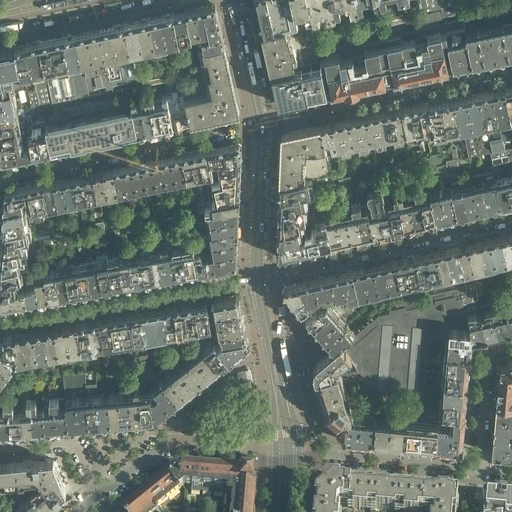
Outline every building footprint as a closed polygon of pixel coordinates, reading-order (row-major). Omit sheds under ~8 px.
[(274,30),(267,0),(254,0),(262,32),(274,30)] [(298,24),(292,0),(267,0),(274,30),(289,26),(298,24)] [(316,38),(312,20),(307,0),(292,0),(298,24),(298,25),(300,37),(301,42),(315,38),(316,38)] [(334,12),(331,0),(307,0),(312,20),(324,18),(323,14),(334,12)] [(347,11),(344,0),(331,0),(334,12),(335,14),(347,11)] [(358,7),(356,0),(344,0),(350,0),(352,8),(358,7)] [(395,14),(392,0),(380,0),(381,2),(385,22),(396,18),(395,14)] [(405,5),(404,0),(392,0),(395,14),(407,12),(405,5)] [(462,10),(460,2),(454,4),(442,7),(440,7),(441,11),(442,15),(462,10)] [(224,44),(216,6),(213,4),(203,6),(209,30),(210,34),(208,34),(209,36),(192,39),(194,50),(224,44)] [(209,30),(203,6),(196,7),(201,32),(209,30)] [(201,32),(196,7),(186,9),(191,34),(201,32)] [(191,34),(186,9),(174,12),(180,40),(181,41),(192,39),(191,34)] [(180,40),(174,12),(162,15),(168,42),(180,40)] [(168,42),(162,15),(150,17),(156,45),(168,42)] [(472,62),(466,31),(463,16),(443,20),(445,31),(453,66),(472,62)] [(156,45),(150,17),(137,20),(144,47),(156,45)] [(144,47),(137,20),(125,22),(132,54),(141,52),(140,48),(144,47)] [(511,54),(511,21),(503,24),(509,55),(511,54)] [(132,54),(125,22),(113,25),(126,82),(138,79),(132,54)] [(351,31),(349,23),(337,26),(339,34),(351,31)] [(509,55),(503,24),(490,26),(497,57),(509,55)] [(126,82),(113,25),(101,28),(112,76),(113,85),(126,82)] [(315,38),(301,42),(299,42),(297,33),(291,34),(289,26),(274,30),(262,32),(272,73),(320,62),(315,38)] [(497,57),(490,26),(479,28),(486,60),(497,57)] [(112,76),(101,28),(76,33),(87,81),(94,80),(95,87),(107,85),(105,77),(112,76)] [(486,60),(479,28),(466,31),(472,62),(486,60)] [(453,66),(445,31),(400,40),(398,34),(385,37),(386,43),(383,44),(384,50),(380,51),(382,60),(386,59),(387,63),(391,62),(392,70),(388,71),(390,79),(394,78),(395,79),(409,76),(408,76),(429,71),(429,72),(434,70),(434,71),(448,68),(448,67),(453,66)] [(89,92),(87,81),(76,33),(64,35),(77,94),(89,92)] [(77,94),(64,35),(40,41),(53,102),(72,98),(78,97),(77,94)] [(392,70),(391,62),(387,63),(386,59),(382,60),(380,51),(384,50),(383,44),(379,45),(378,39),(364,42),(365,46),(364,46),(367,61),(354,63),(352,57),(339,59),(338,53),(324,56),(322,43),(325,42),(324,38),(317,40),(320,57),(321,62),(327,92),(332,91),(332,92),(346,89),(346,90),(347,89),(347,90),(348,89),(351,88),(351,89),(352,88),(359,87),(359,86),(386,80),(390,79),(388,71),(392,70)] [(53,102),(40,41),(27,43),(33,70),(35,78),(41,104),(53,102)] [(33,70),(27,43),(15,46),(21,72),(22,76),(29,75),(28,71),(33,70)] [(21,72),(15,46),(0,49),(0,90),(11,89),(24,86),(23,81),(22,76),(21,72)] [(239,107),(230,70),(225,46),(194,52),(201,85),(203,94),(200,95),(205,118),(207,117),(207,118),(211,117),(216,116),(217,116),(217,115),(221,114),(221,115),(223,114),(222,114),(234,111),(234,112),(236,111),(238,107),(239,107)] [(188,73),(185,62),(173,64),(175,75),(188,73)] [(327,92),(321,62),(320,62),(272,73),(278,103),(327,93),(327,92)] [(41,104),(35,78),(23,81),(24,86),(28,107),(41,104)] [(511,84),(505,86),(511,115),(511,117),(511,123),(500,126),(487,129),(492,152),(489,153),(490,158),(501,156),(506,155),(505,149),(510,148),(511,147),(511,84)] [(205,118),(200,95),(203,94),(201,85),(183,89),(182,88),(166,92),(167,94),(173,125),(184,123),(185,122),(189,121),(189,122),(190,121),(190,122),(192,121),(204,118),(205,118)] [(511,115),(505,86),(493,89),(499,118),(511,115)] [(138,132),(133,107),(132,102),(129,88),(42,105),(47,129),(51,150),(138,132)] [(11,90),(11,89),(0,90),(0,111),(15,108),(17,105),(14,92),(11,90)] [(500,126),(499,118),(493,89),(480,92),(487,129),(500,126)] [(487,129),(480,92),(467,94),(468,101),(473,123),(479,155),(489,153),(492,152),(487,129)] [(173,125),(167,94),(162,95),(164,102),(159,103),(164,127),(165,127),(165,126),(166,126),(171,125),(173,125)] [(479,155),(473,123),(468,101),(467,94),(454,97),(460,126),(467,157),(478,155),(479,155)] [(164,127),(159,103),(155,104),(153,97),(149,98),(156,129),(160,128),(160,127),(164,126),(164,127)] [(460,126),(454,97),(442,99),(448,129),(460,126)] [(156,129),(149,98),(145,99),(146,105),(142,106),(147,130),(148,130),(151,129),(156,129)] [(449,133),(448,129),(442,99),(429,102),(435,131),(436,135),(449,133)] [(147,131),(147,130),(142,106),(137,107),(136,101),(132,102),(133,107),(138,132),(139,132),(146,130),(146,131),(147,131)] [(435,131),(429,102),(420,104),(426,133),(435,131)] [(426,133),(420,104),(411,106),(417,135),(426,133)] [(417,135),(411,106),(402,108),(407,131),(409,137),(417,135)] [(0,121),(23,117),(21,108),(15,109),(15,108),(0,111),(0,121)] [(407,131),(402,108),(393,109),(400,139),(404,138),(402,132),(407,131)] [(400,139),(393,109),(385,111),(390,135),(394,134),(395,139),(400,139)] [(391,140),(390,135),(385,111),(376,113),(382,142),(391,140)] [(382,142),(376,113),(367,115),(372,139),(373,144),(382,142)] [(31,121),(30,115),(23,117),(0,121),(0,130),(27,125),(26,122),(31,121)] [(372,139),(367,115),(358,117),(364,146),(369,145),(368,139),(372,139)] [(364,146),(358,117),(349,119),(354,142),(359,141),(360,147),(364,146)] [(354,142),(349,119),(341,120),(347,150),(351,149),(350,143),(354,142)] [(347,150),(341,120),(332,122),(337,146),(341,145),(342,151),(347,150)] [(337,146),(332,122),(320,125),(326,149),(337,146)] [(28,133),(29,133),(27,125),(0,130),(0,140),(21,136),(28,134),(28,133)] [(51,150),(47,129),(41,130),(41,125),(36,126),(42,152),(46,151),(45,151),(50,150),(51,150)] [(330,167),(326,149),(320,125),(284,133),(281,135),(280,184),(313,177),(332,173),(330,167)] [(42,152),(36,126),(32,127),(33,132),(29,133),(28,133),(28,134),(30,143),(33,154),(33,153),(35,153),(35,154),(40,153),(40,152),(41,152),(42,152)] [(23,146),(23,145),(21,136),(0,140),(0,149),(0,151),(23,146)] [(241,165),(241,144),(239,142),(238,142),(233,143),(232,143),(231,143),(231,144),(226,145),(225,145),(220,146),(215,147),(214,147),(212,147),(211,148),(209,148),(208,148),(211,160),(212,160),(218,158),(220,169),(241,165)] [(33,154),(30,143),(23,145),(23,146),(0,151),(2,158),(5,160),(10,159),(11,159),(11,158),(15,157),(16,158),(22,156),(23,156),(25,155),(25,156),(26,155),(28,155),(29,155),(29,154),(32,154),(33,154)] [(213,167),(212,160),(211,160),(208,148),(208,149),(200,150),(205,174),(209,173),(208,168),(213,167)] [(511,201),(511,156),(510,148),(505,149),(506,155),(501,156),(511,202),(511,201)] [(205,174),(200,150),(191,152),(196,176),(205,174)] [(196,176),(191,152),(190,152),(183,154),(182,154),(187,176),(187,178),(196,176)] [(187,176),(182,154),(181,154),(173,156),(172,156),(177,178),(187,176)] [(177,178),(172,156),(171,156),(172,156),(166,157),(162,158),(167,180),(177,178)] [(511,202),(501,156),(490,158),(495,179),(501,204),(511,202)] [(167,180),(162,158),(158,159),(157,159),(153,160),(157,182),(167,180)] [(157,182),(153,160),(152,160),(150,161),(150,160),(149,161),(147,161),(143,162),(144,162),(143,162),(144,164),(143,164),(148,184),(157,182)] [(148,184),(143,164),(144,164),(143,162),(144,162),(143,162),(142,162),(140,163),(140,162),(139,163),(137,163),(134,164),(133,164),(134,166),(133,166),(138,186),(148,184)] [(133,166),(134,166),(133,164),(134,164),(132,164),(130,165),(130,164),(129,165),(127,165),(123,166),(128,188),(138,186),(133,166)] [(191,194),(240,185),(241,165),(220,169),(214,170),(215,180),(189,185),(191,194)] [(342,171),(341,165),(330,167),(332,173),(342,171)] [(128,188),(123,166),(113,168),(118,191),(128,188)] [(389,173),(388,167),(387,166),(378,168),(379,175),(381,174),(389,173)] [(119,195),(118,191),(113,168),(103,170),(108,193),(109,198),(119,195)] [(108,193),(103,170),(93,172),(98,195),(108,193)] [(438,175),(437,170),(426,172),(427,178),(438,175)] [(98,195),(93,172),(83,174),(88,197),(98,195)] [(88,197),(83,174),(74,176),(78,199),(80,205),(89,203),(88,197)] [(78,199),(74,176),(73,177),(64,179),(64,178),(68,201),(78,199)] [(316,189),(313,177),(280,184),(279,197),(303,192),(316,189)] [(68,201),(64,178),(54,181),(58,203),(68,201)] [(501,204),(495,179),(484,182),(490,207),(501,204)] [(479,209),(474,184),(473,180),(465,181),(466,186),(463,187),(469,212),(479,209)] [(58,203),(54,181),(43,183),(48,205),(58,203)] [(490,207),(484,182),(474,184),(479,209),(490,207)] [(48,205),(43,183),(35,184),(41,213),(45,212),(44,206),(48,205)] [(41,213),(35,184),(26,186),(29,196),(31,209),(37,208),(38,213),(41,213)] [(239,204),(240,194),(240,185),(191,194),(191,196),(192,203),(194,212),(209,209),(239,204)] [(29,196),(26,186),(7,190),(6,190),(4,193),(4,200),(23,196),(23,197),(29,196)] [(469,212),(463,187),(452,189),(458,214),(469,212)] [(394,229),(390,209),(384,210),(384,209),(385,207),(383,196),(385,196),(383,188),(375,190),(384,231),(394,229)] [(458,214),(452,189),(452,188),(441,190),(447,217),(458,214)] [(437,219),(431,195),(426,196),(424,189),(419,190),(426,222),(437,219)] [(384,231),(375,190),(367,191),(369,199),(370,199),(373,210),(374,212),(375,213),(369,214),(374,234),(384,231)] [(426,222),(419,190),(413,191),(415,199),(410,200),(416,224),(426,222)] [(447,217),(441,190),(430,193),(431,195),(437,219),(447,217)] [(306,203),(303,192),(279,197),(279,208),(303,203),(306,203)] [(416,224),(410,200),(405,201),(403,193),(398,195),(405,226),(416,224)] [(405,226),(398,195),(392,196),(394,203),(389,205),(390,209),(394,229),(405,226)] [(25,205),(23,197),(23,196),(4,200),(3,209),(23,205),(25,205)] [(192,203),(191,196),(181,198),(182,205),(192,203)] [(182,205),(181,198),(171,200),(173,207),(182,205)] [(305,213),(312,211),(323,209),(321,199),(306,203),(303,203),(279,208),(278,219),(305,213)] [(173,207),(171,200),(161,202),(163,209),(169,208),(173,207)] [(163,209),(161,202),(152,204),(153,211),(158,210),(163,209)] [(374,234),(369,214),(368,209),(362,211),(360,203),(356,204),(363,236),(374,234)] [(239,215),(239,204),(209,209),(211,220),(239,215)] [(363,236),(356,204),(351,206),(353,213),(347,214),(352,239),(363,236)] [(25,215),(23,205),(3,209),(2,220),(23,215),(25,215)] [(171,217),(169,208),(163,209),(158,210),(160,219),(171,217)] [(352,239),(347,214),(341,216),(339,208),(335,209),(342,241),(352,239)] [(331,243),(326,219),(323,209),(312,211),(316,226),(321,246),(331,243)] [(342,241),(335,209),(330,210),(332,218),(326,219),(331,243),(342,241)] [(155,220),(153,212),(143,214),(145,222),(155,220)] [(303,225),(302,219),(306,218),(305,213),(278,219),(278,231),(303,225)] [(145,222),(143,214),(134,216),(136,224),(145,222)] [(25,225),(23,215),(2,220),(2,229),(25,225)] [(238,226),(239,215),(211,220),(202,222),(203,227),(212,225),(213,231),(238,226)] [(136,224),(134,216),(124,218),(125,226),(136,224)] [(65,238),(62,223),(52,225),(53,230),(55,240),(65,238)] [(28,235),(25,225),(2,229),(1,240),(28,235)] [(298,238),(297,232),(304,231),(303,225),(278,231),(277,242),(298,238)] [(238,237),(238,226),(213,231),(206,232),(207,237),(204,237),(205,243),(212,242),(238,237)] [(321,246),(316,226),(311,227),(312,231),(305,232),(306,236),(309,249),(321,246)] [(0,250),(27,245),(55,240),(53,230),(28,235),(1,240),(0,248),(0,250)] [(511,258),(511,232),(501,235),(508,263),(511,261),(511,260),(511,259),(511,258)] [(508,263),(501,235),(490,237),(496,262),(502,261),(503,264),(508,263)] [(309,249),(306,236),(298,238),(277,242),(277,252),(280,255),(309,249)] [(237,249),(238,237),(212,242),(214,252),(214,253),(237,249)] [(496,262),(490,237),(479,240),(486,268),(490,266),(490,264),(496,262)] [(486,268),(479,240),(468,242),(474,267),(480,266),(481,269),(486,268)] [(474,267),(468,242),(458,245),(463,270),(464,273),(469,271),(468,269),(474,267)] [(198,270),(194,250),(195,250),(194,244),(183,246),(187,272),(198,270)] [(23,255),(22,251),(28,250),(27,245),(0,250),(0,259),(23,255)] [(463,270),(458,245),(447,247),(454,275),(458,274),(458,271),(463,270)] [(187,272),(183,246),(172,248),(177,274),(187,272)] [(454,275),(447,247),(437,250),(442,275),(448,273),(449,276),(454,275)] [(177,274),(172,248),(162,250),(166,276),(177,274)] [(210,268),(207,253),(203,254),(202,251),(200,249),(195,250),(194,250),(198,270),(210,268)] [(237,262),(237,249),(214,253),(214,252),(207,253),(210,268),(234,264),(237,262)] [(166,276),(162,250),(151,252),(156,278),(166,276)] [(442,275),(437,250),(426,252),(432,280),(437,279),(436,276),(442,275)] [(134,282),(129,251),(118,253),(119,258),(124,284),(127,283),(134,282)] [(156,278),(151,252),(140,254),(145,280),(156,278)] [(432,280),(426,252),(416,255),(422,279),(427,278),(428,281),(432,280)] [(28,259),(27,254),(23,255),(0,259),(0,268),(18,265),(18,266),(22,265),(21,261),(28,259)] [(145,280),(140,254),(130,256),(134,282),(145,280)] [(422,279),(416,255),(405,257),(411,285),(416,284),(416,281),(422,279)] [(411,285),(405,257),(395,259),(400,284),(406,283),(407,286),(411,285)] [(124,284),(119,258),(108,259),(113,286),(123,284),(124,284)] [(113,286),(108,259),(98,261),(102,287),(113,286)] [(400,284),(395,259),(384,262),(390,290),(395,288),(394,286),(400,284)] [(102,287),(98,261),(87,263),(92,289),(102,287)] [(390,290),(384,262),(373,264),(379,289),(385,288),(385,291),(390,290)] [(92,289),(87,263),(76,265),(81,291),(92,289)] [(379,289),(373,264),(363,267),(369,294),(374,293),(373,290),(379,289)] [(20,277),(18,266),(18,265),(0,268),(0,280),(15,278),(20,277)] [(81,291),(76,265),(66,267),(70,293),(81,291)] [(49,297),(44,271),(44,267),(36,269),(38,281),(42,298),(49,297)] [(70,293),(66,267),(55,269),(60,295),(70,293)] [(369,294),(363,267),(353,269),(358,294),(364,293),(365,295),(369,294)] [(60,295),(55,269),(44,271),(49,297),(60,295)] [(358,294),(353,269),(343,271),(348,297),(348,299),(353,298),(352,295),(358,294)] [(348,297),(343,271),(332,274),(335,290),(336,292),(336,294),(342,292),(343,298),(348,297)] [(335,290),(332,274),(314,278),(317,294),(335,290)] [(17,289),(15,278),(0,280),(0,292),(11,291),(17,289)] [(317,294),(314,278),(299,281),(302,295),(309,303),(318,295),(317,294)] [(477,288),(475,280),(462,283),(464,291),(477,288)] [(42,298),(38,281),(30,282),(31,286),(25,287),(28,301),(42,298)] [(309,303),(302,295),(299,281),(285,285),(283,290),(300,310),(305,315),(311,310),(307,305),(309,303)] [(470,354),(472,338),(473,338),(465,298),(464,291),(462,283),(402,295),(405,305),(376,312),(352,333),(333,349),(315,364),(313,371),(315,379),(337,372),(339,372),(359,375),(365,393),(365,392),(426,397),(426,395),(444,397),(445,382),(427,380),(430,350),(447,352),(470,354)] [(28,301),(25,287),(17,289),(11,291),(14,303),(28,301)] [(0,305),(14,303),(11,291),(0,292),(0,305)] [(240,304),(239,296),(236,294),(207,299),(209,311),(215,310),(215,309),(240,304)] [(486,335),(482,315),(477,295),(465,298),(473,338),(486,335)] [(211,320),(209,311),(207,299),(195,302),(199,326),(212,324),(211,320)] [(312,324),(332,306),(333,306),(329,301),(326,303),(323,300),(311,310),(305,315),(312,324)] [(199,326),(195,302),(187,303),(185,304),(185,303),(184,303),(189,328),(189,331),(200,330),(199,326)] [(189,328),(184,303),(174,305),(175,306),(174,306),(174,307),(178,331),(179,333),(184,332),(183,329),(189,328)] [(242,314),(240,304),(215,309),(215,310),(209,311),(211,320),(217,319),(242,314)] [(178,331),(174,307),(174,306),(175,306),(174,305),(163,307),(163,309),(168,333),(178,331)] [(286,314),(284,306),(282,306),(278,307),(279,315),(284,315),(286,314)] [(319,332),(338,316),(335,314),(337,312),(332,306),(312,324),(319,332)] [(510,329),(506,309),(501,310),(500,306),(485,310),(486,314),(482,315),(486,335),(510,329)] [(168,333),(163,309),(163,307),(152,309),(157,335),(168,333)] [(157,335),(152,309),(142,311),(142,313),(146,337),(157,335)] [(146,337),(142,313),(142,311),(131,313),(136,339),(146,337)] [(137,344),(131,313),(120,315),(121,317),(125,340),(126,345),(137,344)] [(244,325),(242,314),(217,319),(219,330),(244,325)] [(125,340),(121,317),(120,315),(109,317),(110,317),(110,319),(114,342),(125,340)] [(326,340),(344,324),(338,316),(319,332),(326,340)] [(114,342),(110,319),(110,317),(109,317),(99,319),(103,343),(104,344),(114,342)] [(103,343),(99,319),(88,320),(89,322),(93,348),(98,347),(97,344),(103,343)] [(93,348),(89,322),(88,320),(77,322),(82,347),(88,346),(89,349),(93,348)] [(82,347),(77,322),(66,324),(67,326),(71,351),(82,349),(82,347)] [(71,351),(67,326),(66,324),(55,326),(60,352),(71,351)] [(333,349),(352,333),(344,324),(326,340),(333,349)] [(245,335),(244,325),(219,330),(220,335),(223,334),(224,339),(245,335)] [(60,352),(55,326),(44,328),(45,330),(49,354),(60,352)] [(49,354),(45,330),(44,328),(34,330),(39,356),(49,354)] [(39,356),(34,330),(23,332),(24,334),(28,358),(39,356)] [(28,358),(24,334),(23,332),(13,334),(17,353),(18,360),(28,358)] [(202,341),(210,335),(210,333),(201,335),(202,341)] [(17,353),(13,334),(4,335),(1,337),(0,335),(0,348),(9,355),(17,353)] [(230,358),(245,345),(247,342),(245,335),(224,339),(223,339),(218,344),(230,358)] [(230,358),(218,344),(214,339),(206,346),(221,365),(225,370),(230,365),(227,361),(230,358)] [(221,365),(206,346),(197,353),(212,372),(221,365)] [(10,356),(9,355),(0,348),(0,361),(8,368),(11,365),(8,362),(11,359),(10,356)] [(97,367),(94,352),(90,352),(92,360),(85,361),(86,369),(97,367)] [(467,384),(470,354),(447,352),(445,382),(467,384)] [(212,372),(197,353),(188,360),(204,379),(212,372)] [(139,374),(150,364),(146,358),(137,360),(139,374)] [(511,359),(507,361),(507,364),(499,365),(498,385),(511,387),(511,359)] [(204,379),(188,360),(180,367),(195,386),(204,379)] [(8,368),(0,361),(0,373),(3,376),(8,368)] [(195,386),(180,367),(171,374),(187,393),(195,386)] [(75,383),(74,371),(66,372),(65,384),(75,383)] [(346,403),(342,388),(337,372),(315,379),(325,409),(346,403)] [(178,400),(163,380),(157,373),(148,381),(146,379),(143,381),(143,385),(140,385),(140,388),(143,419),(148,419),(156,418),(178,400)] [(187,393),(171,374),(163,380),(178,400),(187,393)] [(464,414),(467,384),(445,382),(444,397),(442,411),(453,412),(464,414)] [(249,395),(246,383),(237,385),(240,397),(249,395)] [(511,405),(511,387),(498,385),(496,404),(511,405)] [(143,419),(140,388),(135,388),(135,395),(130,396),(132,420),(139,420),(139,419),(142,419),(143,419)] [(122,419),(119,393),(114,394),(115,397),(109,398),(111,422),(122,421),(122,420),(122,421),(121,419),(122,419)] [(132,420),(130,396),(124,396),(124,393),(119,393),(122,419),(121,419),(122,421),(122,420),(122,421),(132,420)] [(100,423),(97,395),(93,396),(93,399),(87,400),(89,424),(100,423)] [(111,422),(109,398),(103,398),(102,395),(97,395),(100,423),(111,422)] [(79,423),(76,397),(65,398),(68,426),(79,425),(79,424),(79,423)] [(89,424),(87,400),(82,400),(81,397),(76,397),(79,423),(79,424),(79,425),(89,424)] [(68,426),(65,398),(54,399),(56,427),(68,426)] [(56,427),(54,399),(42,400),(43,410),(45,428),(56,427)] [(34,429),(31,401),(26,401),(27,412),(20,413),(22,430),(34,429)] [(45,428),(43,410),(36,411),(35,401),(31,401),(34,429),(45,428)] [(0,432),(11,431),(8,403),(3,404),(4,414),(0,414),(0,432)] [(22,430),(20,413),(13,413),(12,403),(8,403),(11,431),(22,430)] [(350,416),(346,403),(325,409),(325,410),(327,417),(333,422),(341,422),(343,423),(343,418),(350,417),(350,416)] [(511,405),(496,404),(495,415),(506,417),(506,420),(511,419),(511,405)] [(462,451),(465,414),(464,414),(453,412),(452,427),(453,427),(451,450),(462,451)] [(511,428),(511,419),(506,420),(506,417),(495,415),(493,434),(508,436),(509,429),(511,428)] [(373,443),(375,419),(375,420),(353,418),(350,416),(350,417),(343,418),(343,423),(341,422),(340,430),(343,440),(373,443)] [(404,445),(406,422),(375,419),(373,443),(374,443),(374,442),(404,445)] [(435,448),(437,426),(437,425),(406,422),(404,445),(435,448)] [(451,450),(453,427),(452,427),(437,426),(435,448),(451,450)] [(508,455),(510,439),(508,436),(493,434),(491,454),(508,455)] [(66,488),(54,460),(52,458),(34,460),(36,477),(39,476),(44,482),(57,498),(61,495),(60,494),(65,491),(66,488)] [(36,477),(34,460),(34,459),(17,461),(19,480),(24,480),(24,478),(36,477)] [(19,480),(17,461),(0,462),(0,482),(1,482),(1,484),(6,484),(11,484),(11,481),(19,480)] [(253,511),(255,496),(256,490),(256,485),(255,485),(255,483),(252,483),(253,476),(246,475),(246,473),(245,472),(182,466),(181,467),(175,466),(166,474),(166,475),(120,511),(150,511),(185,484),(228,488),(228,495),(234,496),(232,511),(253,511)] [(347,504),(349,482),(333,481),(315,495),(314,511),(317,511),(336,511),(337,506),(340,503),(347,504)] [(57,498),(44,482),(32,492),(45,508),(57,498)] [(400,509),(402,487),(365,483),(349,482),(347,504),(353,505),(352,510),(370,511),(378,511),(394,511),(395,508),(400,509)] [(422,511),(423,511),(425,489),(402,487),(400,509),(404,509),(403,511),(422,511)] [(456,511),(458,492),(425,489),(423,511),(434,511),(456,511)] [(39,511),(45,508),(32,492),(26,497),(25,495),(17,501),(19,503),(13,507),(16,511),(39,511)] [(511,511),(511,496),(487,494),(487,495),(485,495),(483,496),(482,498),(482,500),(483,502),(482,511),(511,511)]
